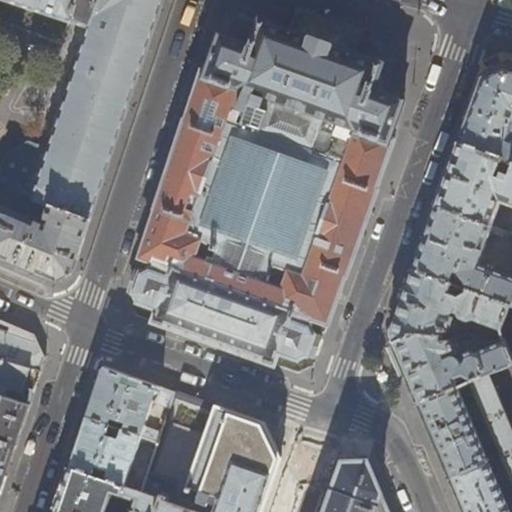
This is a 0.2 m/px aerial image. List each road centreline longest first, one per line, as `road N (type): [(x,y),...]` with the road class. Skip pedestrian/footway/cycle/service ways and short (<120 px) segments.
road 1 (residential): [(476,10),(328,411)]
road 2 (residential): [(83,327),(199,0)]
road 3 (residential): [(83,327),(328,411)]
road 4 (residential): [(27,511),(83,327)]
road 5 (residential): [(328,411),(367,415),(383,428),(419,511)]
